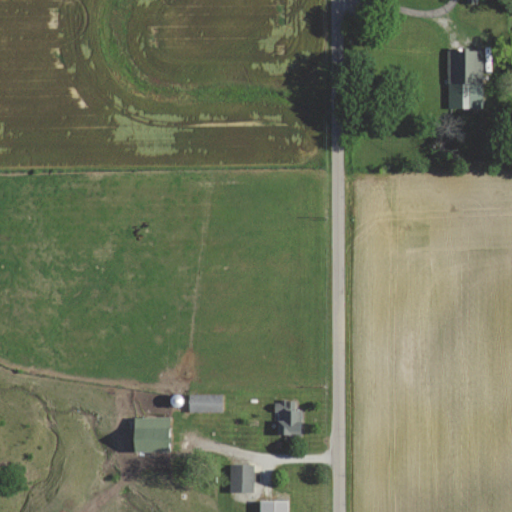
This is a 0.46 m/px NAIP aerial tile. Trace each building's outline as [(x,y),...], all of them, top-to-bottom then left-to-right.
[(445,107),(481,107),(481,49),(445,49),(445,107)] [(220,394),(185,394),(185,412),(220,412),(220,394)] [(273,434),(299,434),(300,410),(293,410),(293,401),(273,401),(273,420),(274,420),(273,434)] [(127,417),(129,452),(165,451),(164,416),(127,417)] [(226,492),(251,492),(251,464),(227,464),(226,492)] [(255,511),(284,511),(284,501),(256,500),(255,511)]
